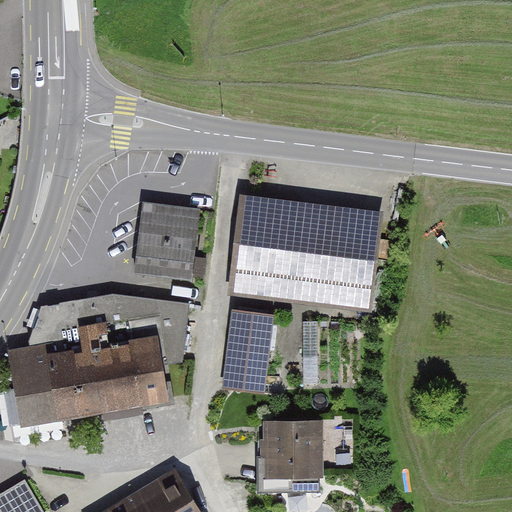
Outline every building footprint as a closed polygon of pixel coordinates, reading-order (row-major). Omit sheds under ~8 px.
[(380,212),(238,198),(228,298),(370,312),(380,212)] [(198,213),(142,206),(133,276),(190,283),(198,213)] [(41,308),(25,352),(76,343),(73,326),(103,320),(108,344),(150,336),(156,367),(188,362),(191,306),(113,298),(41,308)] [(273,317),(233,312),(223,390),(264,395),(273,317)] [(6,356),(19,426),(162,400),(156,367),(150,336),(108,344),(103,320),(73,326),(76,343),(25,352),(6,356)] [(325,422),(257,423),(258,477),(326,476),(325,422)] [(199,511),(174,469),(100,511),(199,511)] [(43,511),(25,480),(0,494),(0,510),(1,511),(43,511)]
